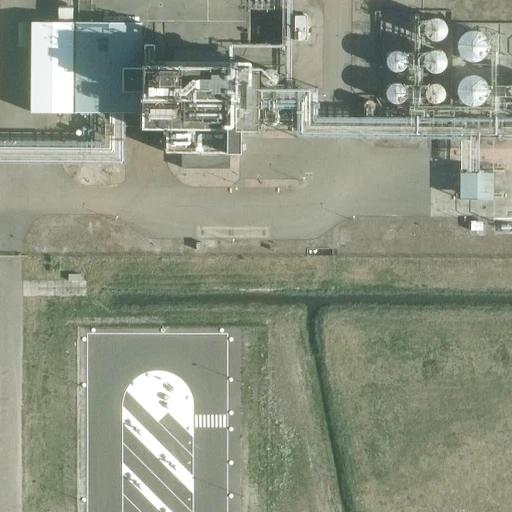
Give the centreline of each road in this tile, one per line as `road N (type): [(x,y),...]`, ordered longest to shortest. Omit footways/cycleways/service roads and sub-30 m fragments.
road 1 (unclassified): [(11,257),(9,511)]
road 2 (unknown): [(11,199),(14,0)]
